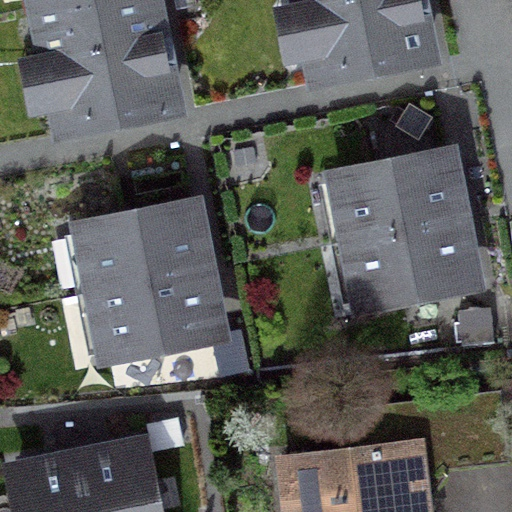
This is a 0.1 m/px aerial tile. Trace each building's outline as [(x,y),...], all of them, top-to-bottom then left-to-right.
[(37,0),(42,22),(53,80),(63,128),(171,105),(149,0),(37,0)] [(302,0),(309,31),(318,77),(426,56),(414,0),(302,0)] [(350,241),(459,219),(452,188),(446,157),(338,179),(350,241)] [(95,291),(204,270),(198,239),(192,209),(83,230),(95,291)] [(465,249),(459,219),(350,241),(363,302),(471,280),(465,249)] [(210,301),(204,270),(95,291),(108,353),(216,332),(210,301)] [(432,511),(425,442),(275,458),(280,511),(432,511)] [(77,460),(87,511),(151,511),(138,448),(108,454),(77,460)] [(23,511),(87,511),(77,460),(46,466),(15,472),(23,511)]
